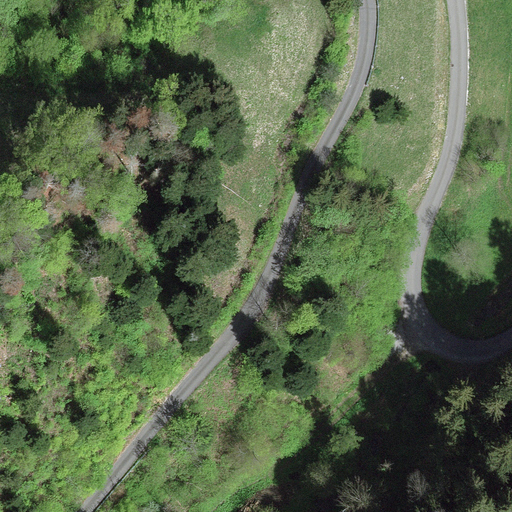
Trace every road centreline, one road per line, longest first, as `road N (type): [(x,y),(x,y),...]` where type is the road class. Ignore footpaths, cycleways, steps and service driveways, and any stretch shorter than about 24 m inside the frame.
road 1 (unclassified): [(366,0),(357,83),(260,293),(84,511)]
road 2 (residential): [(455,0),(456,125),(416,240),(410,303),(426,335),(456,350),(491,349),(511,338)]
